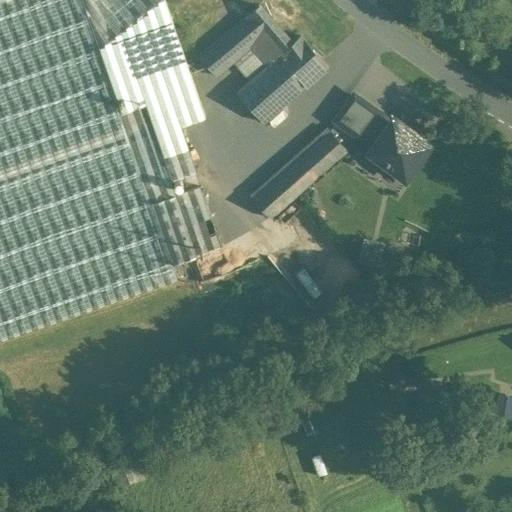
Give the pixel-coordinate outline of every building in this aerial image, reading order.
[(0,0),(0,340),(202,270),(196,254),(175,194),(170,179),(133,75),(111,83),(81,0),(0,0)] [(205,116),(164,0),(81,0),(111,83),(133,75),(170,179),(196,170),(180,125),(205,116)] [(301,35),(270,0),(264,0),(246,16),(263,36),(251,46),(267,65),(301,35)] [(246,16),(198,55),(215,76),(251,46),(263,36),(246,16)] [(267,65),(236,92),(263,123),(327,66),(301,36),(302,36),(301,35),(267,65)] [(370,147),(391,118),(353,91),(332,120),(370,147)] [(370,147),(366,152),(405,180),(430,146),(391,118),(370,147)] [(327,128),(250,196),(269,218),(347,150),(327,128)] [(199,186),(175,194),(196,254),(220,246),(199,186)] [(360,260),(381,264),(386,240),(366,235),(360,260)] [(449,390),(449,404),(475,403),(475,390),(449,390)] [(414,391),(414,411),(440,411),(440,391),(414,391)] [(511,398),(495,398),(494,417),(511,417),(511,398)] [(111,471),(120,493),(148,482),(139,459),(111,471)]
